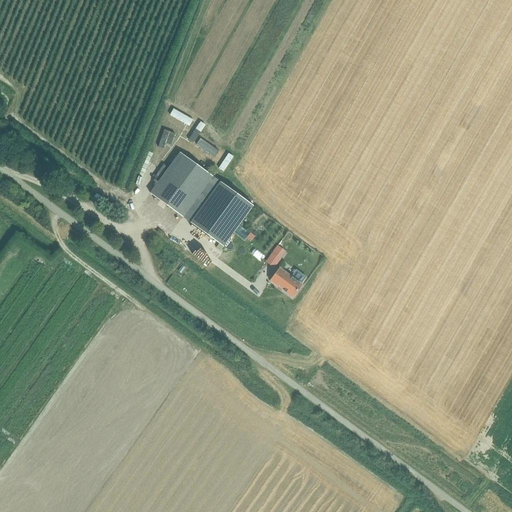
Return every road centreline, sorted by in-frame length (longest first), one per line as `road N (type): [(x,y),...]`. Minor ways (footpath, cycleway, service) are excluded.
road 1 (unclassified): [(465,511),(147,275)]
road 2 (unclassified): [(9,176),(37,180),(127,229),(140,241),(147,275)]
road 3 (unclassified): [(147,275),(9,176)]
